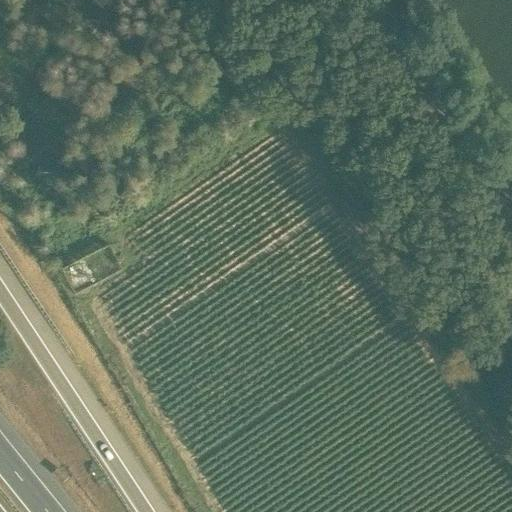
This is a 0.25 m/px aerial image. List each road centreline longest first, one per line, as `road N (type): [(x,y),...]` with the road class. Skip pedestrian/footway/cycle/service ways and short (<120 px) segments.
road 1 (unclassified): [(511,223),(362,0)]
road 2 (motorway): [(141,511),(0,299)]
